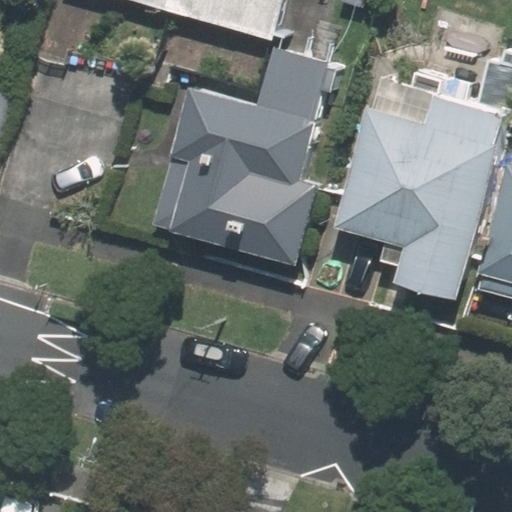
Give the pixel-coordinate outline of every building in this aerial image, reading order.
[(142,0),(281,39),(291,0),(142,0)] [(318,122),(334,63),(274,46),(257,105),(201,90),(163,223),(307,263),(330,183),(310,177),(325,124),(318,122)] [(511,126),(511,65),(493,60),(481,107),(469,104),(474,85),(424,71),(419,90),(393,82),(385,109),(380,107),(346,225),(396,239),(391,260),(410,265),(406,279),(469,297),(511,144),(507,143),(511,126)] [(0,161),(3,162),(22,92),(0,85),(0,161)] [(511,200),(488,287),(511,293),(511,200)]
